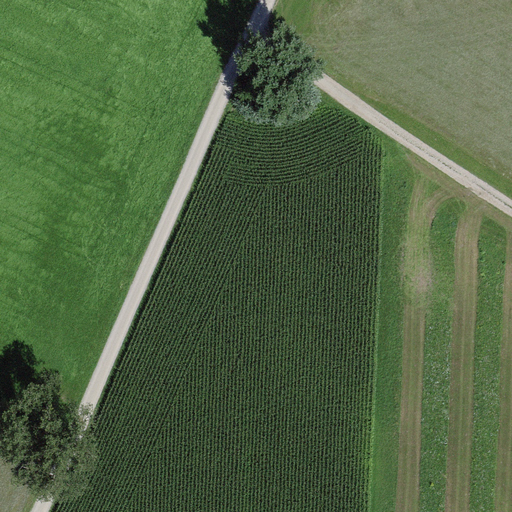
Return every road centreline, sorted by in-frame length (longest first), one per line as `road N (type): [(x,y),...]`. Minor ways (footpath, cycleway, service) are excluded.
road 1 (track): [(270,0),(41,511)]
road 2 (track): [(511,209),(252,35)]
